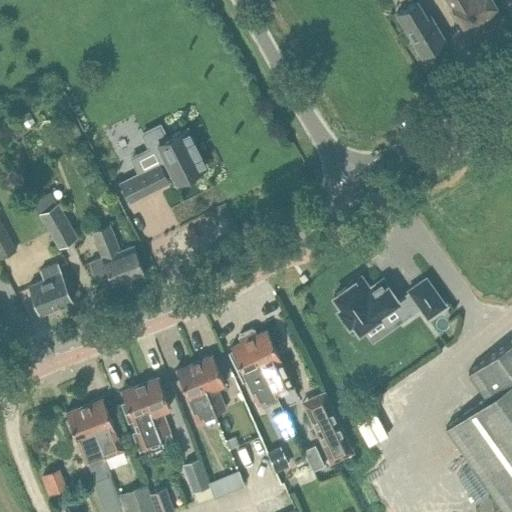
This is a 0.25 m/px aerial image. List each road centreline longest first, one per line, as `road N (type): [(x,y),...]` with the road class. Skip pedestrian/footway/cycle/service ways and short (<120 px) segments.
road 1 (tertiary): [(0,365),(215,279),(354,189)]
road 2 (unclassified): [(354,189),(239,0)]
road 3 (tertiary): [(354,189),(511,78)]
